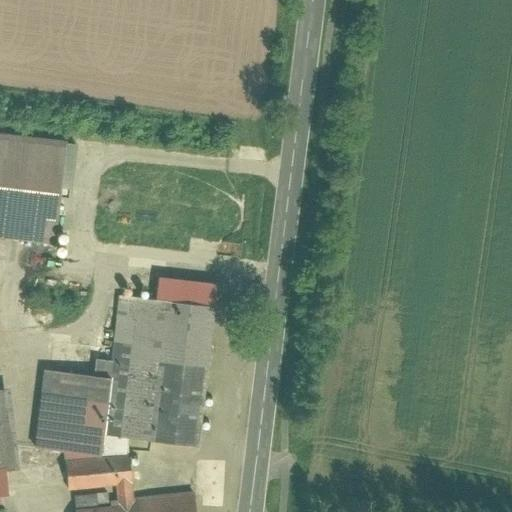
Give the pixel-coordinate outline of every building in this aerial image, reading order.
[(68,142),(0,134),(0,239),(56,246),(68,142)] [(111,380),(104,435),(196,448),(218,287),(156,278),(152,306),(120,301),(111,380)] [(111,380),(44,371),(35,450),(101,458),(104,435),(111,380)] [(0,468),(19,466),(9,390),(0,391),(0,468)] [(196,511),(194,491),(135,498),(131,455),(101,458),(67,462),(70,490),(116,485),(119,507),(76,511),(75,511),(196,511)]
